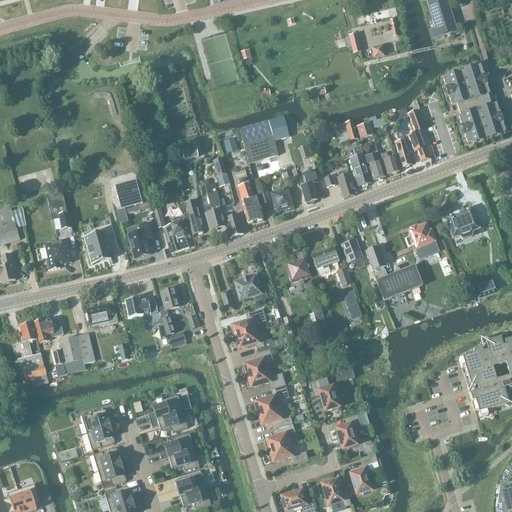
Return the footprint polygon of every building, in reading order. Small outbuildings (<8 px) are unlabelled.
[(428,0),(426,1),(435,29),(430,31),(433,40),(457,33),(446,0),(428,0)] [(351,54),(359,53),(357,34),(350,34),(351,54)] [(375,60),(386,56),(382,46),(372,50),(375,60)] [(490,95),(480,67),(475,69),(475,68),(465,71),(465,72),(458,74),(448,77),(442,79),(452,108),(457,106),(460,116),(458,116),(467,146),(473,144),(483,141),(490,138),(490,139),(500,136),(500,135),(505,133),(496,105),(491,107),(488,96),(490,95)] [(325,84),(310,88),(312,97),(327,94),(325,84)] [(408,115),(407,115),(408,117),(414,134),(415,134),(419,132),(425,130),(418,112),(408,115)] [(368,119),(371,130),(386,126),(384,120),(377,122),(375,117),(368,119)] [(283,118),(268,122),(269,125),(274,142),(288,138),(284,121),(283,118)] [(407,119),(399,121),(402,129),(409,126),(407,119)] [(268,121),(240,129),(241,133),(249,165),(277,157),(278,157),(274,142),(269,125),(268,122),(268,121)] [(353,123),(344,126),(345,129),(349,142),(349,143),(358,140),(354,126),(353,123)] [(369,125),(356,129),(359,140),(373,137),(369,125)] [(399,143),(395,144),(402,168),(404,168),(406,169),(408,168),(409,166),(411,166),(405,141),(401,131),(396,132),(399,143)] [(414,134),(406,137),(409,145),(410,144),(414,153),(417,152),(421,163),(430,159),(421,137),(419,132),(415,134),(414,134)] [(224,142),(227,154),(237,151),(234,139),(224,142)] [(182,151),(184,160),(198,158),(196,148),(182,151)] [(353,150),(355,157),(349,159),(358,188),(371,184),(360,148),(353,150)] [(386,154),(381,155),(387,177),(393,175),(394,175),(397,175),(397,174),(399,173),(395,158),(388,160),(386,154)] [(366,158),(373,182),(378,180),(380,181),(382,181),(383,179),(385,178),(380,163),(374,164),(372,156),(366,158)] [(222,160),(212,163),(217,178),(227,175),(222,160)] [(282,177),(293,175),(290,162),(285,163),(286,171),(281,172),(282,177)] [(337,178),(344,200),(355,197),(350,181),(347,171),(338,174),(339,178),(337,178)] [(305,205),(306,204),(307,206),(308,207),(313,205),(314,204),(313,202),(317,201),(314,191),(320,190),(318,184),(315,172),(309,174),(302,176),(303,179),(305,187),(301,188),(305,205)] [(324,179),(327,189),(335,186),(332,177),(324,179)] [(139,192),(136,181),(134,181),(135,182),(116,187),(116,186),(114,187),(118,198),(139,192)] [(244,210),(244,211),(248,224),(264,219),(260,206),(258,200),(254,201),(249,184),(238,188),(242,202),(242,203),(244,210)] [(215,189),(215,185),(206,187),(211,206),(209,206),(209,209),(204,210),(210,231),(225,227),(221,212),(222,212),(215,189)] [(256,188),(261,204),(270,202),(265,186),(256,188)] [(271,194),(276,213),(294,208),(288,189),(271,194)] [(63,196),(47,200),(52,222),(59,220),(62,231),(71,229),(68,214),(67,214),(63,196)] [(196,202),(186,205),(194,236),(204,233),(196,202)] [(150,204),(126,211),(127,215),(151,209),(150,204)] [(158,205),(151,206),(157,229),(164,227),(158,205)] [(444,218),(452,240),(459,237),(463,240),(472,237),(473,232),(480,230),(472,208),(462,212),(462,213),(455,216),(455,215),(444,218)] [(124,210),(116,213),(120,224),(127,222),(124,210)] [(230,239),(243,236),(243,235),(238,216),(225,219),(230,239)] [(173,227),(163,229),(171,254),(189,249),(185,238),(190,237),(186,222),(173,227)] [(15,223),(0,227),(0,246),(20,241),(15,223)] [(85,238),(84,238),(91,266),(92,266),(92,265),(111,260),(110,256),(119,253),(111,225),(104,227),(105,233),(95,236),(85,239),(85,238)] [(137,235),(128,237),(134,260),(150,256),(145,240),(153,238),(149,225),(135,229),(137,235)] [(430,246),(435,244),(430,232),(428,233),(425,226),(408,233),(410,238),(405,240),(409,248),(414,246),(416,252),(421,250),(424,256),(432,253),(430,246)] [(347,243),(340,246),(347,265),(354,262),(357,270),(365,267),(362,259),(355,240),(353,241),(353,240),(351,239),(347,240),(346,242),(347,243)] [(66,241),(45,246),(48,260),(46,260),(48,272),(60,269),(60,267),(65,266),(65,265),(71,264),(66,241)] [(311,257),(317,271),(338,264),(333,249),(311,257)] [(385,267),(378,249),(366,253),(372,272),(385,267)] [(0,267),(0,283),(1,283),(2,285),(3,285),(4,286),(9,285),(9,283),(15,282),(13,271),(16,270),(12,255),(2,258),(4,267),(0,267)] [(288,266),(286,267),(289,277),(288,279),(289,281),(291,282),(292,284),(299,282),(300,286),(303,285),(303,282),(308,281),(307,280),(312,278),(309,271),(308,271),(305,261),(293,265),(292,264),(290,265),(288,266)] [(376,283),(384,302),(422,287),(414,268),(387,278),(384,271),(373,275),(376,283)] [(346,269),(339,272),(342,281),(340,281),(342,288),(352,285),(346,269)] [(256,277),(234,284),(239,303),(262,296),(256,277)] [(473,286),(478,301),(499,293),(494,279),(473,286)] [(164,307),(159,309),(162,321),(169,319),(167,312),(180,308),(175,290),(173,290),(172,289),(167,290),(166,292),(160,294),(164,307)] [(372,293),(377,305),(383,303),(378,291),(372,293)] [(228,292),(220,294),(226,313),(234,311),(228,292)] [(354,292),(344,296),(352,320),(361,317),(355,300),(356,299),(354,292)] [(151,315),(158,313),(155,302),(148,303),(148,300),(147,300),(147,301),(140,302),(139,299),(125,302),(129,320),(143,317),(143,316),(150,315),(151,315)] [(87,312),(90,326),(110,322),(111,325),(118,324),(115,311),(108,313),(107,307),(87,312)] [(246,315),(248,323),(232,327),(233,329),(231,330),(233,336),(234,336),(236,340),(245,337),(245,335),(254,333),(255,334),(260,332),(257,324),(265,322),(266,323),(263,310),(246,315)] [(290,318),(283,320),(288,337),(296,335),(290,318)] [(42,321),(34,324),(38,340),(39,345),(50,342),(49,337),(55,335),(50,320),(42,322),(42,321)] [(32,324),(19,328),(22,340),(21,341),(26,359),(32,358),(29,343),(37,341),(32,324)] [(236,342),(235,343),(237,349),(238,348),(239,350),(256,345),(257,350),(257,351),(258,354),(274,350),(271,341),(263,343),(260,332),(255,334),(254,333),(245,335),(245,337),(236,340),(236,342)] [(170,346),(185,341),(183,334),(167,339),(170,346)] [(78,338),(83,360),(84,365),(95,363),(88,335),(78,338)] [(59,342),(64,365),(83,360),(78,338),(59,342)] [(511,340),(504,343),(506,347),(503,348),(500,340),(486,344),(488,353),(482,354),(481,350),(473,352),(474,356),(459,360),(461,369),(465,368),(467,374),(463,375),(472,404),(475,403),(478,411),(477,411),(478,411),(480,418),(488,415),(487,412),(508,406),(504,390),(509,389),(509,391),(511,389),(511,340)] [(128,345),(119,347),(122,361),(132,359),(128,345)] [(244,368),(243,369),(245,375),(246,375),(247,379),(257,376),(257,374),(266,371),(264,365),(272,362),(273,363),(270,351),(255,355),(255,356),(256,355),(258,362),(244,366),(244,368)] [(63,365),(61,353),(54,354),(57,366),(63,365)] [(26,359),(17,362),(20,372),(22,372),(25,382),(46,376),(41,355),(32,358),(26,359)] [(58,377),(66,376),(63,365),(55,367),(58,377)] [(247,382),(248,388),(250,387),(251,389),(270,384),(272,391),(285,387),(282,375),(281,375),(281,376),(273,378),(271,371),(266,372),(266,371),(257,374),(257,376),(247,379),(248,381),(247,382)] [(318,382),(309,385),(313,399),(314,399),(314,398),(320,396),(325,413),(339,408),(333,388),(329,389),(326,380),(318,382)] [(257,412),(259,416),(268,413),(268,411),(277,409),(277,410),(282,408),(280,401),(288,398),(288,399),(289,399),(285,387),(272,391),(274,398),(255,404),(255,406),(254,406),(256,413),(257,412)] [(153,410),(155,415),(149,417),(150,423),(183,413),(178,397),(163,401),(164,406),(153,410)] [(262,427),(273,423),(275,431),(292,426),(289,418),(286,419),(282,408),(277,410),(277,409),(268,411),(268,413),(259,416),(259,419),(258,419),(260,425),(261,425),(262,427)] [(81,418),(87,435),(109,428),(107,420),(106,419),(105,417),(103,411),(81,418)] [(188,429),(183,413),(150,423),(152,429),(159,427),(160,432),(171,429),(173,434),(188,429)] [(302,414),(295,416),(297,422),(304,420),(302,414)] [(336,430),(342,450),(357,446),(352,430),(361,427),(361,428),(362,428),(358,416),(344,420),(344,421),(345,421),(347,427),(336,430)] [(267,450),(269,450),(270,454),(280,451),(279,449),(288,446),(289,447),(294,445),(290,435),(294,433),(292,426),(275,431),(277,438),(266,441),(267,443),(265,444),(267,450)] [(109,428),(87,435),(92,452),(114,445),(112,440),(112,439),(111,436),(112,436),(109,428)] [(165,448),(166,453),(160,455),(162,461),(168,459),(194,451),(190,435),(174,440),(176,445),(165,448)] [(269,457),(271,463),(272,462),(273,464),(292,458),(294,465),(293,465),(293,466),(308,461),(305,453),(305,454),(297,456),(294,445),(289,447),(288,446),(279,449),(280,451),(270,454),(271,456),(269,457)] [(93,456),(98,473),(121,466),(119,458),(118,459),(117,455),(115,449),(93,456)] [(76,450),(58,456),(61,464),(78,458),(76,450)] [(183,467),(184,472),(199,468),(194,451),(168,459),(172,471),(183,467)] [(92,453),(86,455),(88,464),(94,463),(92,453)] [(377,464),(375,455),(360,460),(361,460),(362,460),(364,466),(359,468),(360,472),(350,475),(356,496),(373,491),(371,484),(369,485),(365,474),(369,473),(367,466),(377,463),(377,464)] [(511,511),(511,464),(505,476),(508,477),(506,482),(504,481),(502,485),(505,486),(504,490),(500,489),(497,508),(501,509),(500,511),(511,511)] [(121,466),(98,473),(103,490),(125,484),(123,478),(124,478),(123,474),(121,466)] [(180,497),(206,490),(201,474),(178,481),(179,486),(176,486),(180,497)] [(342,509),(351,507),(347,492),(346,492),(346,493),(340,495),(336,482),(322,486),(326,500),(324,501),(326,507),(342,502),(344,508),(342,509)] [(34,486),(18,491),(24,511),(34,511),(36,511),(35,506),(40,504),(34,486)] [(126,488),(104,494),(109,511),(132,504),(130,497),(129,494),(128,494),(126,488)] [(206,490),(180,497),(183,509),(194,506),(196,511),(211,506),(206,490)] [(9,499),(3,501),(6,511),(24,511),(18,491),(7,495),(9,499)] [(51,501),(48,492),(42,494),(45,503),(51,501)] [(315,511),(311,499),(311,500),(311,501),(305,503),(302,492),(281,498),(285,511),(292,511),(302,508),(303,511),(315,511)]
